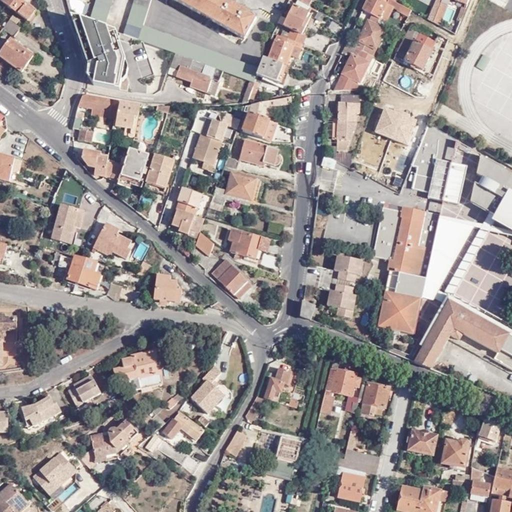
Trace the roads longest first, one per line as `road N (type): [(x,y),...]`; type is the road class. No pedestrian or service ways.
road 1 (residential): [(290,323),(315,108),(362,0)]
road 2 (residential): [(49,141),(241,322)]
road 3 (residential): [(0,289),(154,317),(241,322)]
road 4 (residential): [(290,323),(511,415)]
road 5 (residential): [(261,339),(255,381),(191,511)]
road 6 (residential): [(49,141),(77,76),(58,0)]
road 7 (unknown): [(153,238),(199,113)]
